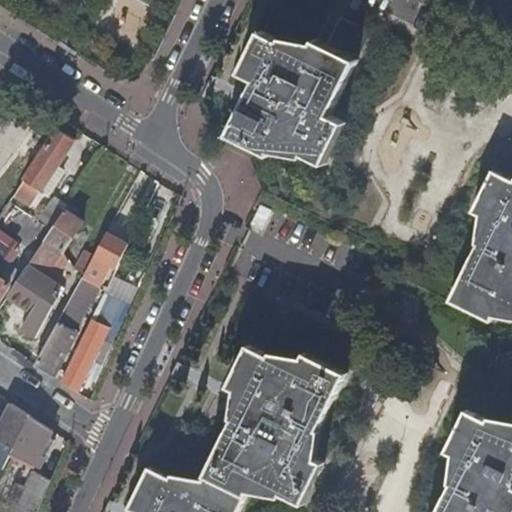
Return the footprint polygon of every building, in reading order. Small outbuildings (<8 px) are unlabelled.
[(245,71),(259,78),(233,133),(274,154),(281,139),(329,162),(348,122),(332,114),(373,30),(341,15),(328,44),(319,39),(312,54),(264,31),(245,71)] [(31,146),(43,153),(58,130),(46,122),(31,146)] [(75,140),(59,129),(58,130),(43,153),(25,180),(16,194),(33,205),(42,191),(43,190),(58,167),(75,140)] [(67,172),(58,167),(43,190),(51,196),(67,172)] [(511,309),(511,178),(496,171),(476,211),(492,219),(453,300),(494,320),(502,305),(511,309)] [(78,208),(69,203),(65,210),(73,215),(78,208)] [(38,221),(52,230),(63,213),(49,204),(38,221)] [(73,215),(65,210),(63,213),(52,230),(15,286),(42,304),(40,308),(37,306),(24,327),(38,337),(60,299),(53,295),(59,285),(55,282),(45,276),(58,256),(62,250),(64,252),(64,251),(83,221),(73,215)] [(111,235),(94,266),(108,273),(125,242),(111,235)] [(0,246),(0,300),(20,270),(14,266),(11,270),(7,267),(4,271),(0,268),(0,257),(4,260),(10,253),(0,246)] [(77,268),(86,273),(88,271),(96,255),(87,250),(77,268)] [(45,276),(55,282),(68,262),(58,256),(45,276)] [(103,279),(88,271),(86,273),(84,277),(99,286),(103,279)] [(75,330),(99,286),(84,277),(37,365),(55,378),(73,342),(65,338),(71,328),(75,330)] [(94,361),(103,365),(112,344),(104,341),(110,329),(98,322),(100,317),(95,315),(62,383),(79,393),(94,361)] [(246,393),(206,478),(247,498),(257,477),(306,502),(326,461),(310,453),(350,372),(309,352),(301,368),(252,344),(232,386),(246,393)] [(0,466),(4,468),(12,453),(30,415),(13,403),(3,421),(0,419),(0,466)] [(511,511),(511,430),(470,409),(450,449),(466,458),(439,511),(511,511)] [(51,437),(54,430),(30,415),(12,453),(41,467),(55,439),(51,437)] [(239,511),(247,498),(206,478),(200,490),(151,467),(132,508),(140,511),(239,511)] [(13,511),(37,511),(52,480),(35,472),(13,511)]
